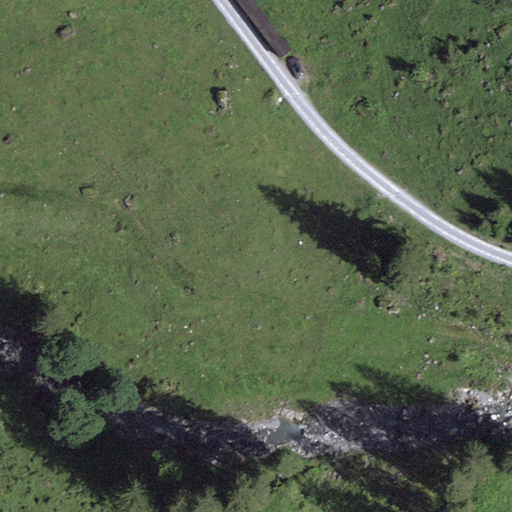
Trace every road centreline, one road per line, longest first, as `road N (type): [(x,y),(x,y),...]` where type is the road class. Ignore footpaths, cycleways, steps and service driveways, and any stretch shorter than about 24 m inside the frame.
road 1 (track): [(511,391),(491,354),(142,254),(0,184)]
road 2 (track): [(511,258),(464,237),(317,127),(221,0)]
